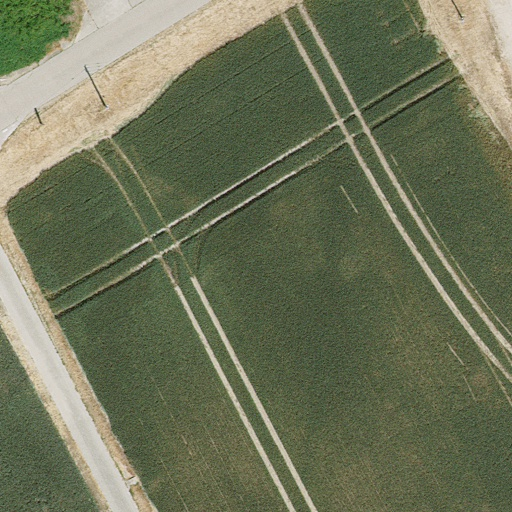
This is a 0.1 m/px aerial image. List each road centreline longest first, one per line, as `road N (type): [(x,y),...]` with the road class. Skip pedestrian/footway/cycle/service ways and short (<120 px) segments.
road 1 (track): [(126,511),(0,276)]
road 2 (unclassified): [(184,0),(0,115)]
